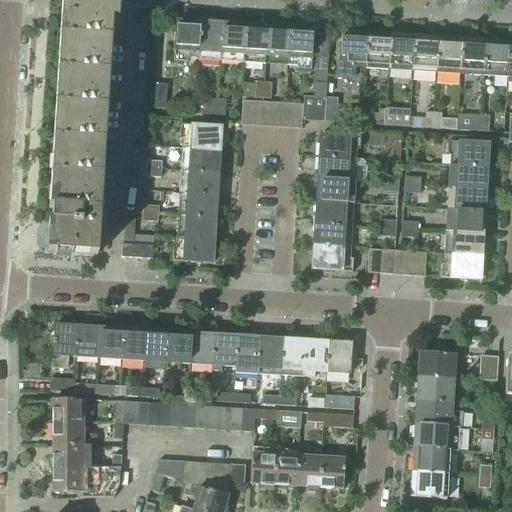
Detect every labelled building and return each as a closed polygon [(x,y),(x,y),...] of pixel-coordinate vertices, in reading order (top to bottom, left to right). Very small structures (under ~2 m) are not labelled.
[(48,223),(48,225),(48,226),(49,226),(49,228),(50,228),(48,249),(47,249),(47,251),(46,251),(46,254),(55,255),(55,250),(71,251),(71,256),(73,256),(73,254),(75,254),(75,256),(77,256),(77,254),(79,255),(79,256),(81,256),(82,255),(84,255),(84,256),(86,257),(86,255),(88,255),(88,257),(97,257),(99,226),(92,225),(105,21),(115,22),(117,22),(118,5),(116,5),(105,4),(61,1),(61,4),(58,63),(52,156),(49,207),(48,207),(48,209),(52,209),(51,223),(48,223)] [(188,57),(197,57),(199,24),(176,23),(176,35),(174,35),(173,42),(175,42),(175,51),(174,51),(173,63),(187,64),(188,57)] [(197,57),(220,59),(222,24),(214,23),(214,25),(199,24),(197,57)] [(220,59),(242,60),(244,27),(229,26),(229,24),(222,24),(220,59)] [(242,60),(265,62),(267,27),(259,26),(259,28),(244,27),(242,60)] [(265,62),(287,63),(289,30),(274,29),(274,27),(267,27),(265,62)] [(289,30),(287,63),(297,64),(297,70),(310,71),(311,59),(310,59),(311,51),(313,51),(313,43),(311,43),(312,31),(289,30)] [(353,69),(365,70),(367,36),(341,35),(339,66),(338,66),(337,78),(352,80),(353,69)] [(365,70),(388,71),(390,38),(367,36),(365,70)] [(388,71),(411,73),(414,39),(390,38),(388,71)] [(411,73),(435,74),(438,41),(414,39),(411,73)] [(435,74),(459,76),(461,42),(438,41),(435,74)] [(459,76),(484,77),(486,44),(461,42),(459,76)] [(484,77),(508,79),(510,45),(486,44),(484,77)] [(151,111),(165,111),(166,84),(153,83),(151,111)] [(254,99),(262,100),(263,84),(255,84),(254,99)] [(263,84),(262,100),(270,100),(271,85),(263,84)] [(300,122),(324,124),(326,100),(302,98),(302,106),(300,122)] [(195,115),(210,116),(211,100),(196,99),(195,115)] [(211,100),(210,116),(225,117),(226,101),(211,100)] [(326,100),(324,124),(336,124),(337,100),(326,100)] [(251,127),(252,128),(254,104),(242,103),(240,127),(241,127),(242,126),(251,127)] [(263,128),(264,128),(266,104),(254,104),(252,128),(253,128),(253,127),(264,128),(263,128)] [(275,129),(276,129),(278,105),(266,104),(264,128),(265,128),(275,128),(275,129)] [(287,130),(288,130),(289,106),(278,105),(276,129),(277,129),(277,128),(287,129),(287,130)] [(289,106),(288,130),(289,130),(289,129),(298,130),(300,130),(300,122),(302,106),(289,106)] [(385,110),(385,112),(384,128),(392,129),(408,129),(409,111),(385,110)] [(377,127),(384,128),(385,112),(378,112),(377,115),(362,114),(361,126),(377,127)] [(424,130),(432,131),(433,115),(425,115),(424,130)] [(440,132),(456,132),(456,121),(441,120),(441,116),(433,115),(432,131),(440,132)] [(456,132),(480,134),(481,118),(457,116),(456,121),(456,132)] [(481,118),(480,134),(487,134),(488,119),(481,118)] [(186,141),(185,151),(219,153),(220,130),(208,129),(208,127),(202,127),(202,128),(192,128),(192,127),(180,127),(179,140),(186,141)] [(320,136),(319,158),(352,160),(352,152),(359,152),(360,138),(348,137),(348,138),(338,137),(338,135),(332,135),(332,137),(320,136)] [(453,158),(453,167),(486,169),(488,146),(476,145),(476,144),(468,143),(468,144),(460,144),(460,143),(448,142),(447,157),(453,158)] [(185,151),(184,174),(219,176),(220,168),(218,167),(219,153),(185,151)] [(313,180),(354,183),(361,183),(366,178),(367,168),(362,161),(352,160),(319,158),(318,174),(314,173),(313,180)] [(145,163),(145,171),(161,172),(161,164),(145,163)] [(448,167),(447,188),(487,191),(487,184),(485,184),(486,169),(453,167),(448,167)] [(161,172),(145,171),(144,178),(160,179),(161,172)] [(184,174),(182,196),(216,199),(217,182),(219,182),(219,176),(184,174)] [(382,177),(382,185),(398,186),(398,178),(382,177)] [(404,178),(404,186),(420,187),(420,180),(404,178)] [(313,180),(313,188),(317,188),(316,204),(349,206),(353,206),(354,183),(313,180)] [(398,186),(382,185),(382,193),(397,194),(398,186)] [(420,187),(404,186),(403,194),(419,195),(420,187)] [(447,188),(446,212),(484,214),(484,199),(486,199),(487,191),(447,188)] [(182,196),(181,218),(216,220),(217,212),(215,212),(216,199),(182,196)] [(313,218),(313,225),(348,228),(349,206),(316,204),(315,218),(313,218)] [(142,207),(142,215),(157,216),(158,208),(142,207)] [(446,212),(444,233),(449,233),(449,234),(484,236),(484,229),(483,229),(483,225),(484,214),(446,212)] [(157,216),(142,215),(141,223),(157,224),(157,216)] [(181,218),(180,240),(213,243),(214,227),(216,227),(216,220),(181,218)] [(379,222),(379,230),(395,231),(395,225),(395,223),(379,222)] [(401,223),(401,231),(417,232),(417,224),(401,223)] [(314,233),(313,248),(346,250),(348,228),(313,225),(312,233),(314,233)] [(395,231),(379,230),(378,237),(395,238),(395,231)] [(417,232),(401,231),(400,239),(416,240),(417,232)] [(449,234),(447,256),(481,258),(482,244),(483,244),(484,236),(449,234)] [(133,247),(152,248),(152,238),(134,237),(133,247)] [(213,243),(180,240),(179,250),(172,249),(172,263),(184,264),(184,263),(192,264),(192,266),(199,266),(199,264),(212,265),(213,243)] [(122,246),(121,259),(151,261),(152,248),(133,247),(122,246)] [(346,250),(313,248),(311,271),(323,272),(323,275),(331,276),(331,272),(339,273),(339,274),(351,275),(352,260),(346,260),(346,250)] [(379,275),(380,275),(382,253),(369,252),(368,263),(367,274),(368,275),(369,274),(379,275)] [(382,253),(380,275),(381,275),(391,275),(391,276),(392,276),(394,253),(382,253)] [(409,277),(411,277),(412,254),(400,254),(398,277),(399,277),(400,276),(409,277)] [(412,254),(411,277),(412,277),(422,277),(422,278),(423,278),(425,255),(412,254)] [(481,258),(447,256),(447,266),(440,266),(439,280),(452,281),(452,280),(460,280),(460,282),(468,283),(468,281),(479,282),(481,258)] [(66,359),(75,359),(77,329),(54,327),(53,341),(52,346),(53,346),(51,370),(66,370),(66,359)] [(75,359),(99,361),(101,330),(77,329),(75,359)] [(99,361),(121,362),(123,332),(101,330),(99,361)] [(121,362),(143,363),(145,333),(123,332),(121,362)] [(143,370),(166,371),(168,334),(145,333),(143,363),(143,370)] [(178,366),(189,366),(191,336),(168,334),(166,371),(178,372),(178,366)] [(189,366),(212,368),(213,337),(191,336),(189,366)] [(221,368),(235,369),(237,339),(213,337),(212,368),(211,373),(220,373),(221,368)] [(235,375),(257,376),(259,340),(237,339),(235,369),(235,375)] [(257,376),(280,378),(282,342),(259,340),(257,376)] [(280,378),(302,379),(304,343),(282,342),(280,378)] [(304,343),(302,379),(314,380),(314,374),(326,375),(327,344),(304,343)] [(351,346),(327,344),(326,375),(349,376),(351,346)] [(419,354),(417,378),(453,380),(455,356),(419,354)] [(480,358),(479,382),(484,383),(496,383),(496,382),(497,359),(480,358)] [(511,360),(506,360),(503,405),(509,405),(511,405),(511,360)] [(417,378),(415,404),(452,406),(453,380),(417,378)] [(49,394),(73,395),(74,382),(50,380),(49,394)] [(484,383),(483,394),(495,395),(496,383),(484,383)] [(79,396),(96,396),(96,387),(80,386),(79,396)] [(96,387),(96,396),(112,397),(113,388),(96,387)] [(125,398),(141,399),(142,390),(125,389),(125,398)] [(142,390),(141,399),(158,400),(159,391),(142,390)] [(216,404),(232,405),(233,396),(217,395),(216,404)] [(233,396),(232,405),(249,406),(249,397),(233,396)] [(323,410),(353,412),(353,399),(324,397),(324,402),(323,410)] [(261,407),(278,408),(279,399),(262,398),(261,407)] [(170,407),(171,407),(182,408),(187,408),(187,400),(170,399),(170,407)] [(279,399),(278,408),(295,409),(295,400),(279,399)] [(187,400),(187,408),(196,409),(203,409),(204,401),(187,400)] [(307,409),(323,410),(324,402),(307,400),(307,409)] [(52,402),(52,425),(82,425),(82,402),(52,402)] [(123,426),(134,427),(135,405),(123,404),(123,408),(123,424),(123,426)] [(414,427),(458,429),(461,429),(462,414),(451,413),(452,406),(415,404),(414,427)] [(134,427),(146,428),(148,406),(135,405),(134,427)] [(146,428),(157,429),(159,406),(148,406),(146,428)] [(157,429),(170,429),(171,407),(170,407),(159,406),(157,429)] [(170,429),(181,430),(182,408),(171,407),(170,429)] [(114,408),(113,424),(123,424),(123,408),(114,408)] [(181,430),(194,431),(196,409),(187,408),(182,408),(181,430)] [(194,431),(206,431),(207,409),(203,409),(196,409),(194,431)] [(206,431),(218,432),(219,410),(207,409),(206,431)] [(218,432),(229,433),(230,411),(219,410),(218,432)] [(229,433),(240,434),(241,411),(230,411),(229,433)] [(241,411),(240,434),(253,434),(254,421),(254,412),(241,411)] [(254,421),(277,422),(278,413),(254,412),(254,421)] [(278,413),(277,422),(277,429),(299,430),(300,415),(278,413)] [(323,416),(306,415),(306,424),(323,425),(323,416)] [(351,431),(352,418),(323,416),(323,425),(322,429),(351,431)] [(482,420),(481,431),(493,431),(493,420),(482,420)] [(123,424),(113,424),(112,442),(122,442),(123,426),(123,424)] [(52,425),(52,448),(90,448),(96,448),(96,438),(82,438),(82,425),(52,425)] [(458,429),(414,427),(413,450),(449,452),(456,453),(456,452),(457,452),(459,431),(458,431),(458,429)] [(493,431),(481,431),(480,442),(492,442),(493,431)] [(52,448),(52,472),(82,471),(90,471),(90,448),(52,448)] [(250,486),(273,487),(275,451),(252,450),(250,486)] [(413,450),(411,474),(447,477),(449,452),(413,450)] [(273,487),(296,489),(298,452),(275,451),(273,487)] [(296,489),(319,490),(321,460),(321,454),(298,452),(296,489)] [(120,469),(121,458),(111,457),(111,469),(120,469)] [(321,460),(319,490),(342,492),(344,461),(321,460)] [(162,479),(183,485),(184,464),(158,463),(154,477),(162,479)] [(183,485),(190,487),(194,488),(195,465),(184,464),(183,485)] [(195,465),(194,488),(206,491),(207,466),(195,465)] [(207,466),(206,491),(217,494),(219,466),(207,466)] [(217,494),(227,497),(230,487),(231,480),(232,467),(219,466),(217,494)] [(231,480),(230,487),(243,489),(243,480),(244,468),(232,467),(231,480)] [(479,467),(478,478),(490,479),(490,468),(479,467)] [(82,471),(52,472),(52,494),(77,494),(77,500),(113,501),(119,488),(120,469),(111,469),(90,469),(90,471),(82,471)] [(447,477),(411,474),(409,499),(446,501),(447,477)] [(149,493),(158,495),(162,479),(154,477),(149,493)] [(490,479),(478,478),(477,490),(489,490),(490,479)] [(195,499),(192,511),(193,511),(223,511),(228,497),(227,497),(217,494),(206,491),(194,488),(190,487),(187,497),(195,499)]
